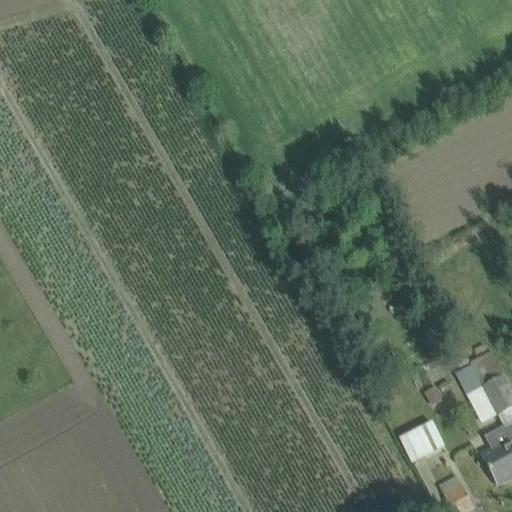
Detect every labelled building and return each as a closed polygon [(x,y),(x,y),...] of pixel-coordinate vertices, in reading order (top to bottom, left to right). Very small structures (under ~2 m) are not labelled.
[(462,373),(456,376),(467,397),(466,398),(481,426),(495,418),(467,360),(458,365),(462,373)] [(511,392),(504,377),(481,389),(495,418),(497,418),(500,425),(501,424),(511,443),(511,441),(511,392)] [(411,466),(446,449),(433,424),(399,441),(411,466)] [(492,454),(482,459),(489,471),(488,471),(489,474),(490,473),(498,487),(511,479),(511,441),(511,443),(501,424),(500,425),(503,429),(484,439),(492,454)] [(451,511),(468,511),(473,509),(462,489),(456,478),(441,486),(447,497),(444,499),(451,511)]
